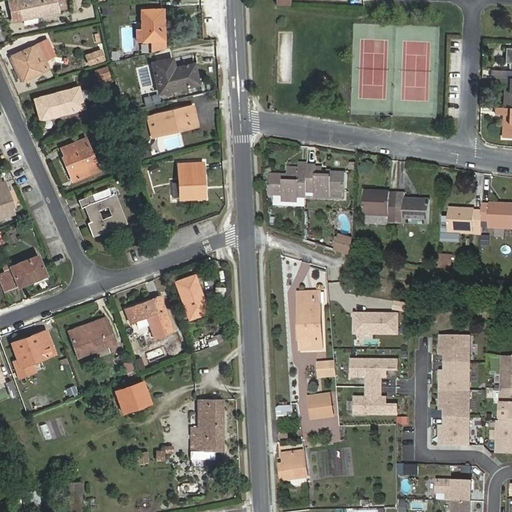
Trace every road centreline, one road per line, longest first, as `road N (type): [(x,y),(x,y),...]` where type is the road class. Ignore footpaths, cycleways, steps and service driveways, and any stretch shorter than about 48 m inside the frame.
road 1 (tertiary): [(261,508),(246,232)]
road 2 (track): [(246,232),(333,261),(511,287)]
road 3 (residential): [(470,155),(240,120)]
road 4 (residential): [(0,84),(91,290)]
road 5 (residential): [(422,354),(421,457),(480,458),(498,477)]
road 6 (residential): [(246,232),(91,290)]
road 7 (residential): [(470,155),(481,0)]
road 8 (tertiary): [(240,120),(236,0)]
